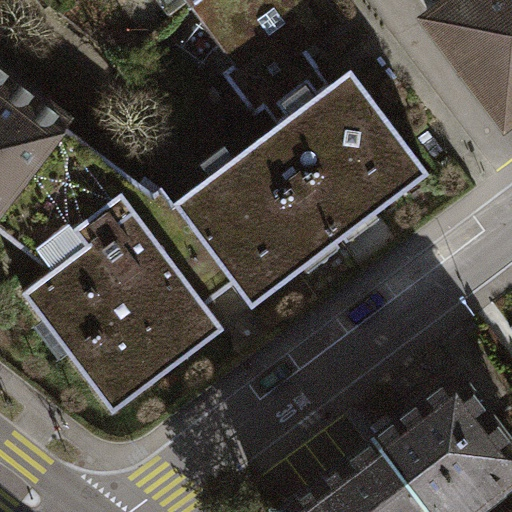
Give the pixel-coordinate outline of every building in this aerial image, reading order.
[(196,0),(194,2),(238,60),(287,23),(305,48),(337,23),(319,0),(196,0)] [(511,0),(452,0),(429,18),(502,117),(511,109),(511,0)] [(320,67),(305,48),(287,23),(238,60),(221,72),(254,116),(320,67)] [(0,208),(67,123),(0,70),(0,208)] [(233,282),(250,305),(304,265),(294,251),(322,230),(334,246),(347,236),(335,220),(364,199),(374,213),(427,173),(350,70),(173,202),(233,282)] [(67,123),(0,208),(0,231),(23,249),(49,268),(24,290),(111,406),(223,325),(205,303),(219,292),(233,282),(173,202),(161,186),(153,193),(67,123)] [(511,446),(458,376),(393,425),(376,438),(430,511),(468,511),(511,478),(511,446)] [(430,511),(376,438),(275,511),(430,511)]
